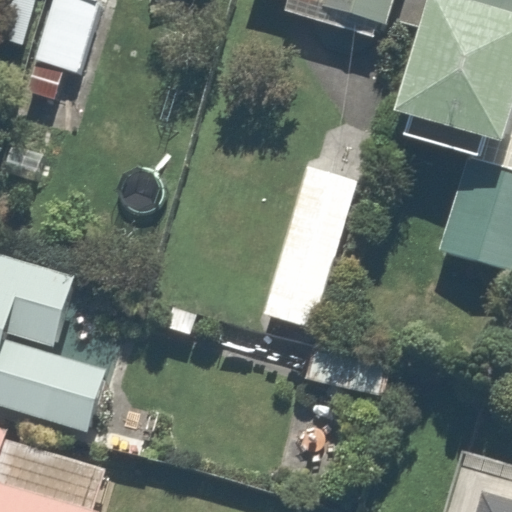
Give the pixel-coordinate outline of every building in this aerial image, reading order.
[(47,3),(36,0),(0,0),(0,51),(31,60),(47,3)] [(122,9),(90,0),(71,0),(49,78),(97,93),(122,9)] [(281,0),(303,6),(299,20),(404,49),(417,0),(281,0)] [(511,0),(453,0),(415,147),(479,164),(454,258),(511,273),(511,0)] [(380,186),(320,167),(272,323),(331,341),(380,186)] [(102,284),(0,250),(0,413),(106,448),(128,381),(76,364),(102,284)] [(87,511),(11,486),(16,471),(26,442),(0,432),(0,511),(87,511)] [(511,511),(511,475),(469,462),(453,511),(511,511)]
